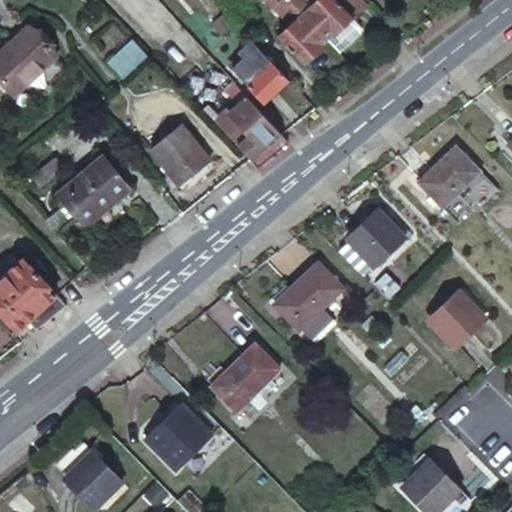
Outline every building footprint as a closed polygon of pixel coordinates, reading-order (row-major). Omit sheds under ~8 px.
[(241,0),(225,0),(222,3),(239,20),(249,8),(241,0)] [(290,0),(264,0),(282,19),(272,30),(303,63),(318,51),(314,45),(324,36),(306,17),(290,0)] [(290,0),(306,17),(324,36),(331,29),(337,33),(350,21),(329,0),(290,0)] [(0,77),(15,95),(32,81),(40,91),(71,64),(32,18),(0,45),(0,77)] [(247,43),(237,32),(226,42),(236,53),(247,43)] [(107,60),(121,77),(147,55),(132,38),(107,60)] [(262,102),(286,80),(271,64),(266,58),(252,70),(258,76),(247,85),(262,102)] [(289,139),(282,130),(237,82),(226,90),(238,104),(223,116),(210,102),(203,107),(250,155),(257,163),(289,139)] [(179,127),(147,152),(173,186),(205,162),(179,127)] [(457,150),(420,184),(442,208),(478,173),(457,150)] [(92,155),(51,189),(75,220),(98,201),(102,206),(120,190),(92,155)] [(45,182),(65,169),(57,157),(37,170),(45,182)] [(1,164),(0,164),(0,178),(2,181),(9,174),(1,164)] [(374,214),(351,235),(354,239),(379,266),(381,269),(412,242),(394,222),(388,228),(374,214)] [(379,266),(354,239),(339,252),(365,278),(379,266)] [(0,311),(13,325),(24,315),(51,292),(19,256),(0,274),(0,311)] [(319,262),(273,304),(296,329),(341,287),(319,262)] [(455,289),(424,317),(452,346),(478,323),(465,308),(469,305),(455,289)] [(51,292),(24,315),(32,326),(57,306),(61,303),(51,292)] [(257,348),(217,386),(237,409),(279,372),(257,348)] [(180,406),(144,437),(171,467),(206,436),(180,406)] [(76,465),(64,476),(88,504),(115,478),(88,447),(73,461),(76,465)] [(431,457),(401,485),(426,511),(433,511),(446,499),(441,495),(453,482),(431,457)]
